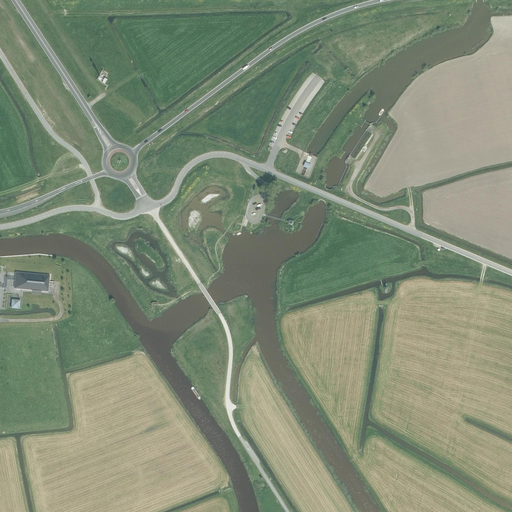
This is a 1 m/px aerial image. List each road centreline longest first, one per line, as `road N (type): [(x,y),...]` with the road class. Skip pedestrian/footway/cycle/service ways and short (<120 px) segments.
road 1 (unclassified): [(511,273),(225,154),(193,162),(171,196),(148,207)]
road 2 (trunk): [(133,153),(280,42),(381,0)]
road 3 (unclassified): [(287,511),(229,416),(230,347),(218,313)]
road 4 (unclassified): [(90,177),(0,53)]
road 5 (trunk): [(15,0),(92,119)]
road 6 (unclassified): [(148,207),(218,313)]
